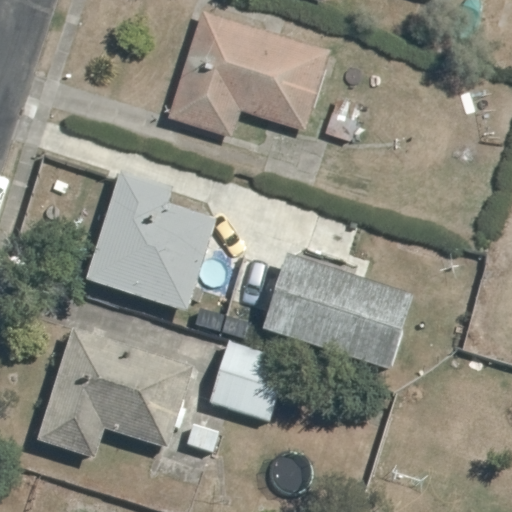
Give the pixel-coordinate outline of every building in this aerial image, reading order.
[(339,34),(222,0),(208,0),(174,120),(237,139),(245,112),(311,132),(339,34)] [(370,103),(342,93),(326,139),(354,149),(370,103)] [(175,195),(124,180),(91,286),(188,317),(218,222),(171,207),(175,195)] [(258,238),(227,228),(215,267),(246,277),(258,238)] [(196,373),(77,333),(39,446),(96,465),(107,434),(169,455),(196,373)] [(287,362),(226,344),(208,407),(269,424),(287,362)] [(223,430),(190,420),(180,454),(213,464),(223,430)]
